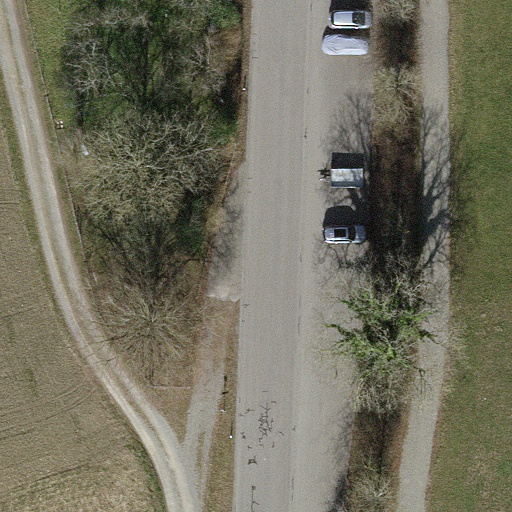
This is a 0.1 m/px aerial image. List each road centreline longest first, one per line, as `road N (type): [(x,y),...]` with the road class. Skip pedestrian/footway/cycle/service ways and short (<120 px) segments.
road 1 (track): [(0,0),(68,289),(165,445),(190,511)]
road 2 (track): [(409,511),(431,239),(435,0)]
road 3 (tertiary): [(264,511),(285,0)]
road 4 (track): [(279,189),(223,286),(191,511)]
